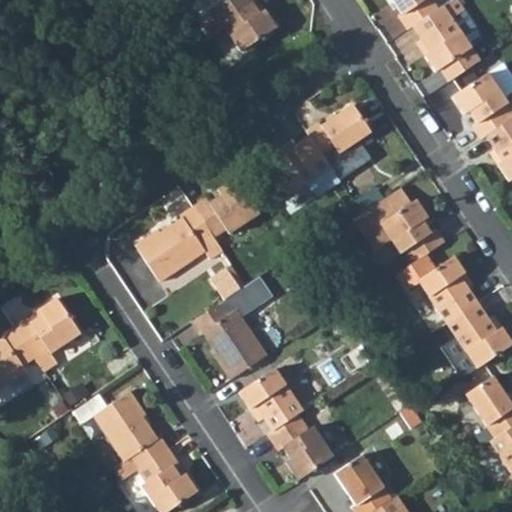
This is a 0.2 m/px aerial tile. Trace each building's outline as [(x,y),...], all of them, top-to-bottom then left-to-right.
[(221,0),(192,20),(204,38),(222,26),(240,52),(275,28),(262,10),(256,14),(248,3),(252,0),(221,0)] [(393,14),(404,28),(409,25),(434,8),(429,0),(390,0),(399,11),(393,14)] [(419,53),(432,71),(480,37),(454,0),(445,0),(434,8),(409,25),(417,37),(425,49),(419,53)] [(417,37),(410,41),(419,53),(425,49),(417,37)] [(483,73),(499,96),(511,87),(511,84),(497,63),(483,73)] [(467,123),(478,138),(484,134),(511,114),(511,97),(503,102),(499,96),(483,73),(482,72),(449,95),(459,110),(463,108),(471,120),(467,123)] [(301,130),(305,135),(326,167),(334,179),(349,168),(348,166),(362,157),(351,141),(369,129),(350,102),(320,122),(317,119),(301,130)] [(511,114),(484,134),(492,148),(501,160),(495,164),(506,181),(511,176),(511,114)] [(282,151),(277,145),(260,158),(285,194),(326,167),(305,135),(293,143),(282,151)] [(289,137),(277,145),(282,151),(293,143),(289,137)] [(501,160),(492,148),(487,151),(495,164),(501,160)] [(202,197),(189,206),(210,238),(223,230),(226,233),(255,213),(231,178),(216,189),(219,193),(205,202),(202,197)] [(423,254),(442,242),(434,229),(428,233),(419,220),(424,216),(413,200),(407,204),(396,188),(378,200),(357,214),(349,220),(369,250),(387,239),(397,253),(402,250),(410,263),(423,254)] [(351,204),(357,214),(378,200),(371,190),(351,204)] [(210,238),(189,206),(177,215),(178,218),(156,232),(155,230),(131,245),(158,282),(203,252),(208,260),(220,253),(210,238)] [(415,281),(444,322),(474,301),(465,288),(457,277),(463,273),(452,256),(433,269),(423,254),(410,263),(391,275),(402,290),(415,281)] [(463,273),(457,277),(465,288),(472,284),(463,273)] [(236,289),(218,301),(226,313),(233,308),(233,309),(245,301),(236,289)] [(24,319),(11,327),(32,359),(40,372),(53,364),(48,357),(79,338),(53,298),(35,310),(39,315),(27,323),(24,319)] [(226,313),(218,301),(188,323),(197,336),(199,334),(214,353),(209,357),(226,381),(264,354),(233,309),(233,308),(226,313)] [(483,313),(474,301),(444,322),(475,368),(506,347),(511,342),(497,322),(491,326),(483,313)] [(488,309),(483,313),(491,326),(497,322),(488,309)] [(32,359),(11,327),(0,334),(0,388),(23,373),(20,367),(32,359)] [(295,415),(301,410),(271,368),(233,393),(245,410),(251,405),(260,418),(269,432),(295,415)] [(463,392),(494,438),(511,425),(511,402),(510,404),(490,374),(463,392)] [(127,394),(90,418),(120,464),(112,469),(120,482),(133,472),(134,472),(166,451),(156,436),(153,438),(140,419),(142,416),(127,394)] [(245,410),(253,423),(260,418),(251,405),(245,410)] [(406,407),(396,413),(407,430),(417,423),(409,412),(406,407)] [(269,432),(263,436),(272,450),(276,447),(285,460),(280,463),(294,482),(298,479),(329,459),(306,426),(303,428),(295,415),(269,432)] [(511,425),(494,438),(488,442),(511,477),(511,425)] [(166,451),(134,472),(142,483),(139,486),(156,511),(166,511),(195,493),(184,476),(179,479),(171,468),(175,464),(166,451)] [(347,507),(350,511),(371,511),(388,501),(357,454),(329,473),(351,505),(347,507)] [(23,511),(10,493),(0,496),(0,511),(23,511)] [(422,511),(421,510),(418,511),(408,511),(396,494),(388,501),(371,511),(422,511)]
